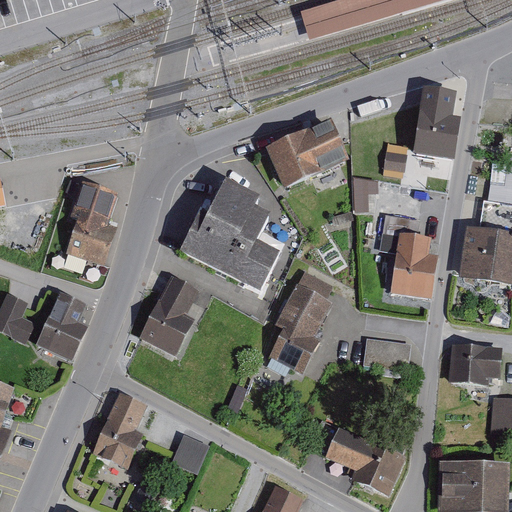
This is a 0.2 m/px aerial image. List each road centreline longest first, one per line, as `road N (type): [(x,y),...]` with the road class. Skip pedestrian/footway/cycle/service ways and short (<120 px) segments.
road 1 (residential): [(404,511),(416,477),(475,84),(470,54)]
road 2 (residential): [(156,162),(470,54)]
road 3 (residential): [(90,369),(325,493)]
road 4 (residential): [(156,162),(185,0)]
road 5 (residential): [(29,511),(90,369)]
road 6 (residential): [(115,306),(156,162)]
road 7 (residential): [(138,0),(0,42)]
road 8 (residential): [(0,266),(115,306)]
